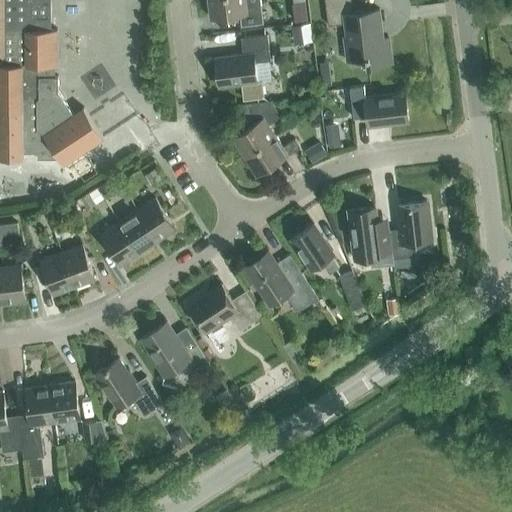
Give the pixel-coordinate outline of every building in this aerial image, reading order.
[(52,75),(52,65),(57,65),(57,29),(51,29),(50,0),(0,0),(0,53),(2,54),(2,64),(0,64),(0,158),(22,158),(22,152),(37,152),(37,158),(60,158),(63,163),(103,137),(83,107),(73,113),(58,90),(58,75),(52,75)] [(208,0),(210,18),(240,14),(241,25),(263,22),(260,0),(208,0)] [(367,67),(392,64),(388,38),(383,38),(379,8),(352,12),(351,0),(324,0),(328,25),(344,23),(349,60),(366,57),(367,67)] [(305,1),(293,3),(295,21),(307,19),(305,1)] [(312,36),(310,23),(296,25),(297,32),(304,37),(312,36)] [(242,83),(243,99),(263,97),(261,80),(257,81),(255,62),(270,60),(267,33),(240,37),(242,53),(215,56),(218,86),(242,83)] [(330,73),(321,74),(322,85),(331,84),(330,73)] [(368,125),(408,121),(405,92),(365,97),(364,85),(350,86),(353,118),(367,116),(368,125)] [(232,136),(244,155),(275,135),(268,124),(280,116),(270,100),(244,103),(245,117),(255,116),(257,120),(232,136)] [(341,145),(339,133),(327,135),(329,146),(341,145)] [(275,135),(244,155),(257,174),(300,146),(295,138),(282,146),(275,135)] [(326,154),(318,141),(304,149),(313,162),(326,154)] [(160,179),(153,169),(145,174),(151,185),(160,179)] [(106,197),(117,191),(110,180),(100,186),(106,197)] [(104,201),(97,190),(87,197),(93,207),(104,201)] [(137,209),(157,240),(176,228),(155,197),(137,209)] [(414,241),(431,239),(426,200),(398,203),(401,227),(389,229),(393,258),(415,255),(414,241)] [(376,219),(374,206),(349,210),(353,245),(368,244),(371,266),(393,263),(388,218),(376,219)] [(119,221),(139,252),(157,240),(137,209),(119,221)] [(19,233),(17,221),(0,223),(0,235),(4,235),(19,233)] [(121,264),(139,252),(119,221),(100,233),(121,264)] [(329,273),(339,266),(331,255),(333,254),(313,224),(291,238),(311,268),(322,261),(329,273)] [(61,251),(74,286),(95,278),(82,243),(61,251)] [(54,294),(74,286),(61,251),(41,259),(54,294)] [(301,272),(287,281),(269,253),(246,268),(268,301),(284,291),(297,311),(317,297),(301,272)] [(0,265),(0,277),(3,303),(25,300),(20,263),(0,265)] [(351,271),(337,276),(350,309),(364,304),(351,271)] [(239,330),(262,315),(245,290),(232,299),(222,284),(188,306),(204,331),(229,315),(239,330)] [(386,299),(388,314),(399,312),(398,298),(386,299)] [(190,376),(210,363),(197,343),(186,350),(166,320),(141,337),(149,350),(148,351),(162,373),(180,361),(190,376)] [(144,415),(163,402),(146,375),(135,382),(119,357),(95,372),(117,406),(132,396),(144,415)] [(50,383),(56,421),(80,418),(75,380),(50,383)] [(39,424),(56,421),(50,383),(26,387),(30,414),(18,416),(22,448),(21,448),(23,458),(43,455),(39,424)] [(244,398),(249,399),(253,397),(254,392),(251,388),(246,387),(242,390),(241,394),(244,398)] [(0,432),(2,450),(21,448),(22,448),(18,416),(6,417),(3,390),(0,390),(0,432)] [(104,438),(102,420),(83,422),(85,441),(104,438)] [(181,430),(169,437),(178,451),(189,444),(181,430)] [(43,475),(40,459),(27,461),(29,477),(43,475)]
